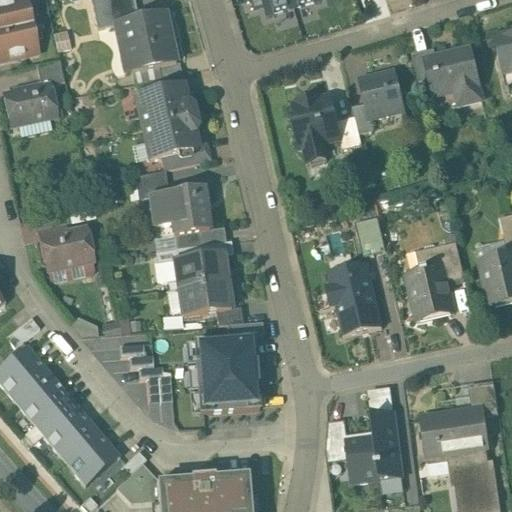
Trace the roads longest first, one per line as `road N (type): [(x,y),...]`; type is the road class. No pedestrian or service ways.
road 1 (residential): [(0,237),(73,357),(154,438),(221,447),(306,433)]
road 2 (residential): [(232,75),(304,388)]
road 3 (residential): [(232,75),(476,0)]
road 4 (residential): [(304,388),(511,347)]
